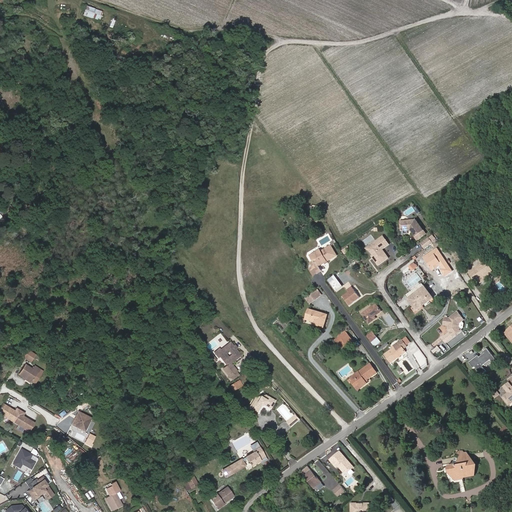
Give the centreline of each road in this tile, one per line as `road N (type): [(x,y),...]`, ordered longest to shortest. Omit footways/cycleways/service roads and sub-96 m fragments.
road 1 (track): [(468,14),(394,31),(485,154),(353,242),(253,112),(266,47),(316,45)]
road 2 (track): [(254,330),(194,263),(181,264),(92,118),(48,0)]
road 3 (track): [(347,430),(254,330),(245,302),(240,176),(253,112)]
road 4 (residential): [(244,511),(511,309)]
road 5 (track): [(316,45),(425,194)]
road 6 (track): [(266,47),(95,0)]
